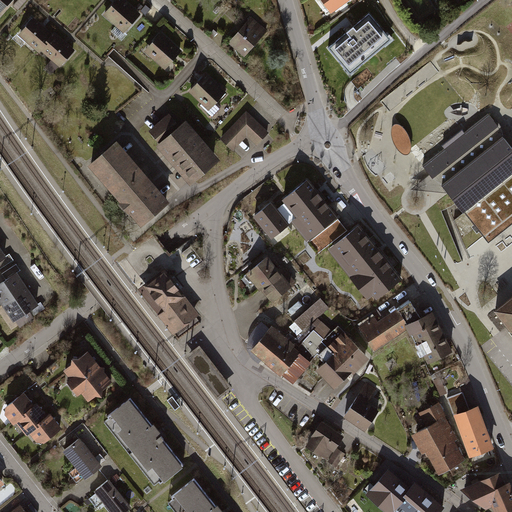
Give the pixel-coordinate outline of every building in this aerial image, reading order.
[(0,0),(0,14),(0,15),(14,0),(0,0)] [(143,15),(125,0),(116,0),(104,14),(126,34),(143,15)] [(321,0),(332,15),(354,0),(321,0)] [(348,32),(329,47),(351,73),(396,36),(374,8),(358,21),(355,18),(344,27),(348,32)] [(35,17),(18,35),(39,55),(42,52),(59,68),(77,50),(67,41),(56,31),(53,34),(44,25),(35,17)] [(253,18),(228,44),(243,59),(268,33),(253,18)] [(183,51),(162,33),(146,53),(166,71),(183,51)] [(228,91),(209,72),(189,91),(209,111),(228,91)] [(271,133),(248,111),(222,138),(234,150),(248,136),(259,146),(271,133)] [(511,141),(504,132),(489,113),(465,132),(464,130),(443,146),(446,149),(425,165),(430,172),(411,188),(428,190),(445,191),(457,207),(465,216),(467,215),(489,242),(511,223),(511,141)] [(161,142),(158,145),(192,185),(222,160),(188,119),(180,126),(171,114),(152,130),(161,142)] [(400,125),(396,124),(394,126),(393,129),(392,135),(394,139),(396,146),(402,153),(406,155),(410,154),(412,150),(412,145),(411,139),(409,134),(405,128),(400,125)] [(117,139),(87,164),(139,227),(169,202),(117,139)] [(308,180),(282,201),(296,218),(292,222),(309,243),(339,219),(308,180)] [(272,202),(253,217),(271,240),(290,225),(272,202)] [(318,254),(348,231),(339,219),(309,243),(318,254)] [(377,300),(403,280),(360,225),(328,250),(368,300),(373,296),(377,300)] [(268,256),(246,274),(272,303),(293,286),(268,256)] [(161,309),(177,329),(197,313),(164,271),(144,287),(161,309)] [(18,272),(0,283),(0,299),(14,321),(40,304),(32,293),(27,284),(18,272)] [(511,295),(494,310),(511,332),(511,295)] [(330,308),(321,298),(295,321),(304,331),(312,324),(318,318),(330,308)] [(375,318),(359,328),(375,352),(411,330),(398,309),(377,322),(375,318)] [(435,311),(409,323),(427,363),(453,351),(435,311)] [(314,330),(325,340),(333,331),(318,318),(312,324),(316,328),(314,330)] [(302,351),(272,325),(252,349),(282,375),(302,351)] [(323,342),(329,347),(344,331),(338,326),(333,331),(325,340),(323,342)] [(369,359),(344,331),(329,347),(335,354),(318,370),(335,389),(369,359)] [(230,387),(200,348),(185,359),(216,399),(230,387)] [(90,351),(64,370),(71,378),(67,381),(78,395),(80,393),(88,402),(114,382),(90,351)] [(378,388),(368,382),(345,416),(366,430),(379,410),(368,403),(378,388)] [(447,397),(470,459),(496,449),(480,405),(471,408),(464,391),(447,397)] [(28,397),(24,392),(1,410),(13,425),(17,421),(29,436),(32,434),(41,447),(64,429),(59,422),(51,412),(48,415),(42,408),(37,402),(34,404),(28,397)] [(183,465),(130,397),(110,413),(163,481),(183,465)] [(427,427),(412,435),(423,455),(427,453),(439,475),(467,460),(458,443),(461,441),(440,403),(419,414),(427,427)] [(343,436),(322,423),(307,446),(327,459),(343,436)] [(81,438),(65,451),(86,479),(103,466),(81,438)] [(345,454),(338,450),(330,462),(336,466),(345,454)] [(501,468),(462,487),(486,507),(492,504),(496,511),(509,511),(511,511),(511,485),(509,479),(506,480),(501,468)] [(442,511),(446,509),(416,482),(411,489),(389,469),(365,496),(383,511),(396,511),(400,507),(405,511),(442,511)] [(219,511),(193,479),(172,495),(186,511),(219,511)] [(126,511),(131,508),(110,480),(94,492),(109,511),(126,511)]
